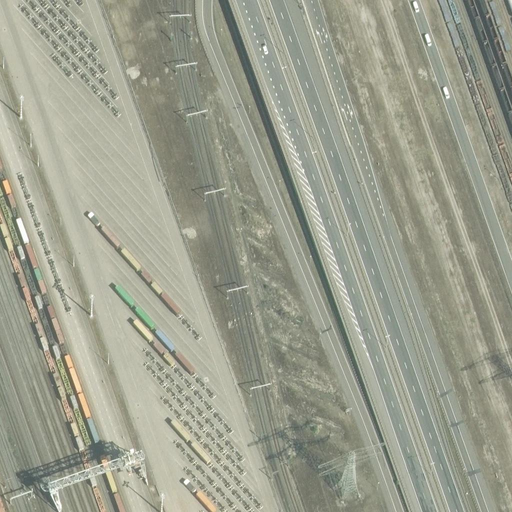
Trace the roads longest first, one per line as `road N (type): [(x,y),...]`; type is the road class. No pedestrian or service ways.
road 1 (trunk): [(206,0),(210,35),(398,511)]
road 2 (trunk): [(455,511),(273,0)]
road 3 (trunk): [(246,0),(427,511)]
road 4 (trunk): [(483,511),(307,0)]
